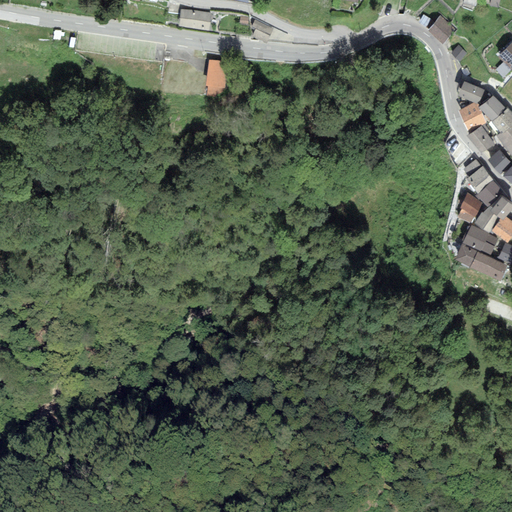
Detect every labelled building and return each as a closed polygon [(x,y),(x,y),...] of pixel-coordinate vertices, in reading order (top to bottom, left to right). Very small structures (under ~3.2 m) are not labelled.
[(500,0),(490,0),(489,6),(498,8),(500,0)] [(211,14),(181,9),(178,27),(208,31),(211,14)] [(456,29),(441,16),(427,32),(442,44),(456,29)] [(273,29),(255,20),(251,26),(255,29),(252,36),(266,44),(273,29)] [(180,30),(179,37),(210,39),(211,32),(180,30)] [(504,63),(511,72),(511,71),(511,42),(498,56),(504,63)] [(458,45),(451,54),(459,61),(467,53),(458,45)] [(208,80),(223,82),(225,82),(227,59),(209,56),(206,80),(208,80)] [(511,72),(504,63),(496,69),(503,78),(511,72)] [(223,82),(208,80),(207,92),(214,93),(223,88),(223,82)] [(464,82),(458,96),(474,103),(479,105),(481,106),(487,92),(464,82)] [(479,108),(491,123),(506,110),(493,96),(479,108)] [(479,108),(479,105),(474,103),(459,112),(469,133),(481,127),(487,124),(479,108)] [(511,113),(508,109),(506,110),(491,123),(500,134),(502,135),(511,125),(511,113)] [(511,125),(502,135),(500,134),(496,136),(511,157),(511,125)] [(494,145),(481,127),(467,137),(481,154),(494,145)] [(487,161),(499,175),(511,164),(499,151),(487,161)] [(468,179),(481,168),(476,160),(463,169),(468,179)] [(477,196),(492,182),(493,181),(483,167),(481,168),(468,179),(466,180),(477,196)] [(511,167),(502,178),(511,185),(511,167)] [(476,197),(488,208),(500,197),(503,193),(492,182),(477,196),(476,197)] [(482,204),(467,194),(460,208),(462,209),(457,218),(471,224),(474,218),(482,204)] [(496,225),(500,221),(501,222),(505,217),(506,218),(511,211),(511,205),(500,197),(488,208),(482,213),(474,224),(482,231),(489,235),(496,225)] [(496,225),(491,232),(507,244),(511,237),(511,222),(506,218),(505,217),(501,222),(500,221),(496,225)] [(464,242),(463,243),(489,257),(498,239),(489,235),(482,231),(469,225),(462,241),(464,242)] [(511,247),(505,244),(498,259),(511,265),(511,247)] [(478,252),(462,245),(455,261),(470,268),(477,253),(478,252)] [(507,266),(477,253),(470,268),(470,269),(500,282),(507,266)]
